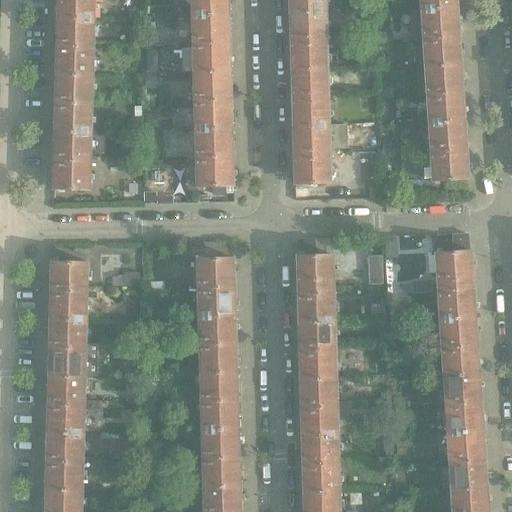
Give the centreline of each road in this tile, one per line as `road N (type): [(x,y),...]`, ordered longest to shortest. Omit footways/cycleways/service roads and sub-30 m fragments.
road 1 (residential): [(268,225),(273,511)]
road 2 (residential): [(2,511),(5,231)]
road 3 (residential): [(268,225),(5,231)]
road 4 (residential): [(505,220),(268,225)]
road 5 (residential): [(5,231),(12,0)]
road 6 (residential): [(264,0),(268,225)]
road 7 (residential): [(505,220),(489,0)]
